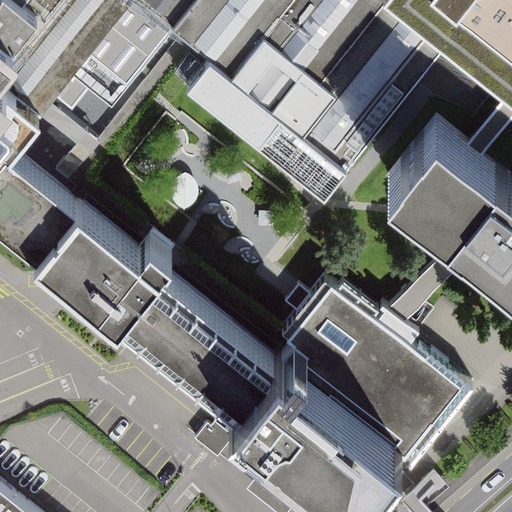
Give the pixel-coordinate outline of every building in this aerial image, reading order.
[(43,0),(0,0),(0,18),(17,33),(43,0)] [(43,0),(17,33),(0,55),(0,68),(44,106),(130,0),(43,0)] [(193,0),(130,0),(44,106),(26,127),(44,141),(90,87),(111,101),(175,22),(193,0)] [(193,0),(175,22),(189,35),(209,51),(231,71),(287,0),(193,0)] [(482,0),(380,0),(289,115),(231,71),(209,51),(189,79),(274,151),(330,191),(482,0)] [(380,0),(287,0),(231,71),(289,115),(380,0)] [(511,0),(404,0),(511,81),(511,0)] [(0,68),(0,55),(17,33),(0,18),(0,159),(15,141),(26,127),(44,106),(0,68)] [(511,110),(511,82),(465,138),(479,150),(511,110)] [(437,116),(389,176),(433,212),(440,217),(461,234),(470,242),(476,247),(511,275),(511,176),(479,150),(465,138),(437,116)] [(141,244),(79,194),(68,185),(15,141),(0,159),(0,217),(35,247),(117,314),(160,261),(170,250),(150,234),(141,244)] [(192,174),(184,169),(172,183),(173,199),(183,206),(193,198),(198,182),(192,174)] [(461,234),(380,302),(400,318),(429,291),(476,247),(461,234)] [(139,333),(231,407),(275,353),(160,261),(117,314),(139,333)] [(288,336),(275,353),(396,449),(406,457),(472,375),(400,318),(391,310),(380,302),(340,270),(314,303),(288,336)] [(139,333),(117,314),(109,325),(119,333),(115,339),(127,348),(139,333)] [(396,449),(275,353),(231,407),(281,447),(318,476),(352,504),(396,449)] [(234,432),(211,415),(197,434),(220,451),(234,432)] [(288,511),(318,476),(281,447),(249,485),(282,511),(288,511)] [(0,511),(42,511),(0,478),(0,511)]
